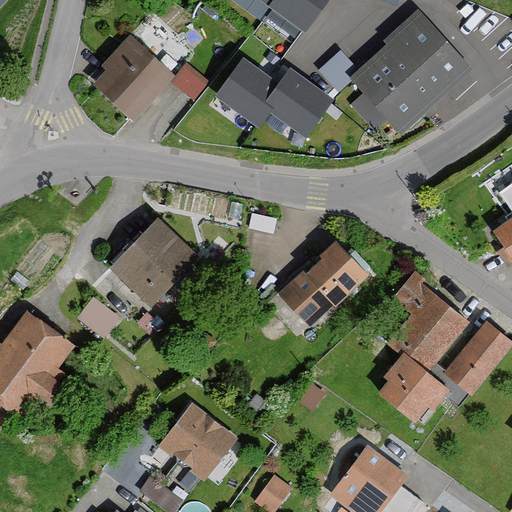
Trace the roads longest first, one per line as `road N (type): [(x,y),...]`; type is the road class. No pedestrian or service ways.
road 1 (tertiary): [(57,165),(122,162),(280,189),(354,192)]
road 2 (residential): [(354,192),(511,307)]
road 3 (tertiary): [(354,192),(425,163),(511,103)]
road 4 (residential): [(57,165),(54,93),(74,0)]
